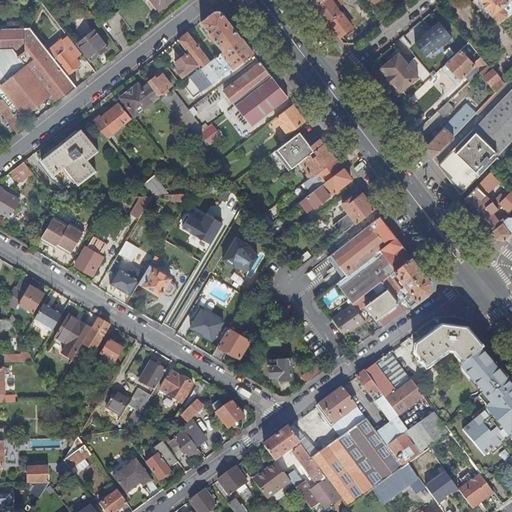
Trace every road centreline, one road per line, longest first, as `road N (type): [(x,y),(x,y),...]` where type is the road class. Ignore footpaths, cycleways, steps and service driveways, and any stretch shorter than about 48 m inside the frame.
road 1 (residential): [(0,244),(283,416)]
road 2 (residential): [(0,163),(206,0)]
road 3 (primary): [(472,275),(325,83)]
road 4 (residential): [(283,416),(472,275)]
road 5 (residential): [(154,511),(283,416)]
road 6 (residential): [(425,0),(325,83)]
